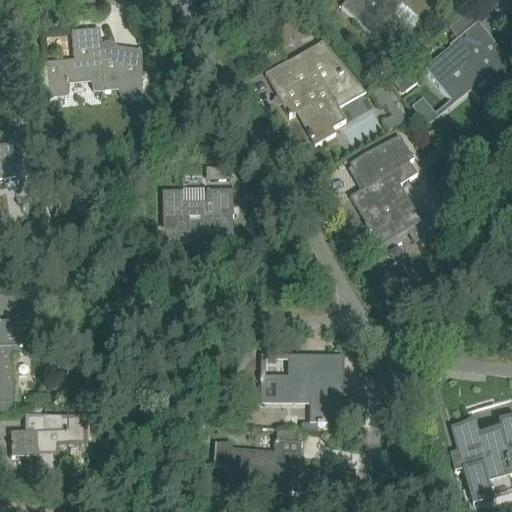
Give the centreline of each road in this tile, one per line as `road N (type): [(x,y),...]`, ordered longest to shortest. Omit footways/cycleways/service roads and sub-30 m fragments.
road 1 (residential): [(354,327),(183,0)]
road 2 (residential): [(354,327),(47,318),(0,307)]
road 3 (residential): [(345,511),(376,358)]
road 4 (residential): [(511,378),(376,358)]
